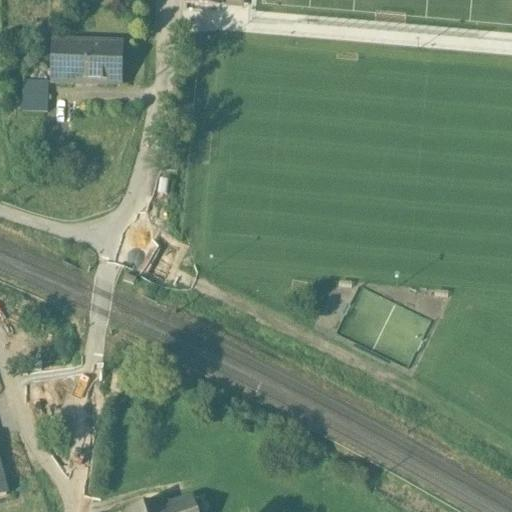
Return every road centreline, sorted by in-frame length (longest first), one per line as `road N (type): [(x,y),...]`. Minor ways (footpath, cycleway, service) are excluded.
road 1 (unclassified): [(118,250),(165,87),(172,0)]
road 2 (unclassified): [(76,492),(99,312),(118,250)]
road 3 (residential): [(0,347),(41,454),(76,492)]
road 4 (unclassified): [(118,250),(0,212)]
